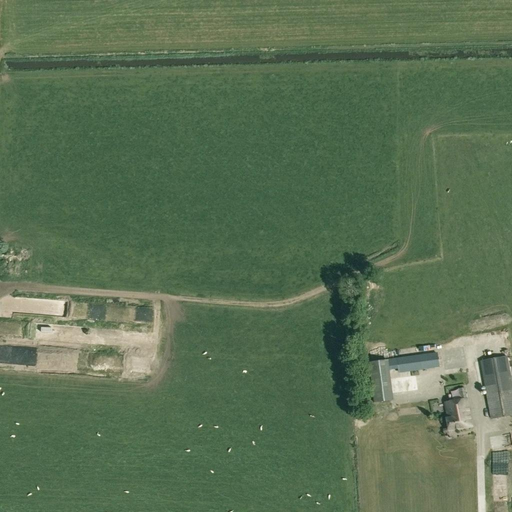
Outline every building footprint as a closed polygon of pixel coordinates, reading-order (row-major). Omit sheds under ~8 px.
[(155,324),(156,310),(139,309),(138,323),(155,324)] [(147,338),(142,340),(146,352),(152,350),(147,338)] [(477,343),(491,419),(511,415),(511,387),(503,338),(477,343)] [(398,372),(439,366),(437,353),(396,359),(398,372)] [(447,362),(450,373),(456,371),(452,360),(447,362)] [(390,378),(388,364),(388,361),(369,363),(374,403),(393,401),(392,394),(389,394),(383,395),(381,381),(381,376),(387,375),(387,379),(390,378)] [(471,426),(466,398),(464,388),(458,389),(460,399),(444,402),(447,418),(445,418),(447,430),(471,426)]
